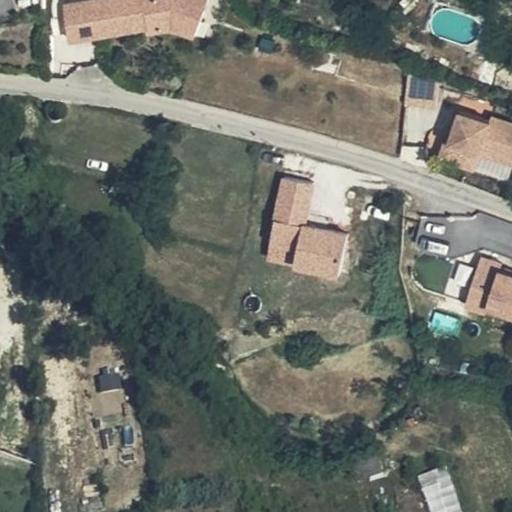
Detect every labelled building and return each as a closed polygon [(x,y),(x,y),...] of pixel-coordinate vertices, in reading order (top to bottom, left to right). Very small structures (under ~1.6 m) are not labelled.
[(79,0),(64,3),(71,37),(149,22),(150,27),(172,23),(182,26),(188,7),(202,12),(206,0),(79,0)] [(188,7),(182,26),(196,31),(202,12),(188,7)] [(339,77),(347,79),(352,62),(344,60),(339,77)] [(352,62),(347,79),(355,81),(359,65),(352,62)] [(463,85),(433,76),(431,104),(430,113),(460,115),(463,85)] [(475,145),(469,161),(491,169),(496,153),(509,158),(511,150),(511,149),(511,123),(490,116),(479,146),(475,145)] [(448,129),(437,127),(431,151),(442,154),(448,129)] [(496,153),(491,169),(504,173),(509,158),(496,153)] [(285,172),(268,256),(344,271),(353,224),(311,216),(318,178),(285,172)] [(511,262),(504,259),(502,265),(511,268),(511,262)] [(511,268),(502,265),(488,306),(509,313),(511,307),(511,268)] [(465,511),(451,464),(422,473),(434,511),(465,511)]
